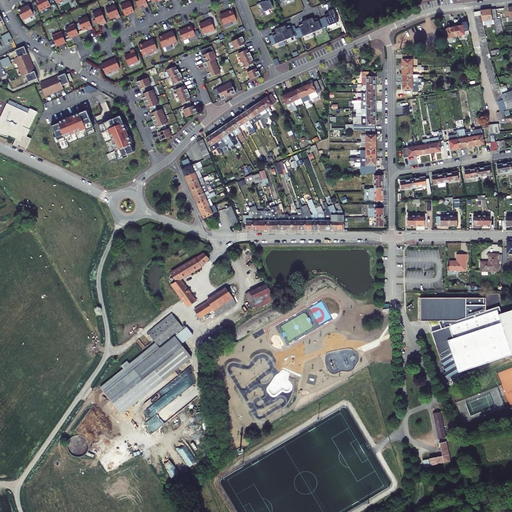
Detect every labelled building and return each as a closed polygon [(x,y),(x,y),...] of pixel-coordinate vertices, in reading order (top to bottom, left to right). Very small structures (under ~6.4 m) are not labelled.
[(47,0),(37,0),(35,1),(40,11),(51,6),(47,0)] [(135,0),(138,8),(143,7),(144,9),(149,7),(145,0),(135,0)] [(266,1),(256,5),(259,12),(262,10),(263,12),(269,10),(269,9),(272,8),(269,0),(266,2),(266,1)] [(120,6),(126,18),(136,14),(130,2),(120,6)] [(28,5),(17,10),(23,20),(33,15),(32,11),(30,8),(28,5)] [(106,11),(110,21),(117,19),(117,20),(121,19),(115,7),(106,11)] [(328,13),(324,15),(325,17),(321,18),(323,24),(325,27),(338,22),(332,9),(327,12),(328,13)] [(100,26),(106,23),(101,10),(92,13),(97,24),(99,23),(100,26)] [(232,10),(220,15),(223,24),(231,21),(231,22),(236,20),(232,10)] [(479,11),(482,21),(493,20),(491,10),(489,10),(479,11)] [(483,61),(489,59),(482,21),(479,11),(472,13),(483,61)] [(78,21),(82,32),(88,29),(89,31),(93,30),(87,17),(78,21)] [(312,18),(307,20),(312,33),(325,27),(323,24),(320,26),(317,20),(317,18),(313,20),(312,18)] [(198,25),(203,36),(210,33),(212,34),(216,32),(211,20),(198,25)] [(298,26),(299,27),(301,33),(298,35),(299,38),(312,33),(307,20),(301,22),(302,24),(298,26)] [(192,25),(179,31),(183,40),(191,37),(191,38),(196,36),(192,25)] [(279,27),(285,40),(294,36),(295,39),(299,38),(298,35),(296,31),(293,33),(290,27),(289,25),(286,27),(285,25),(279,27)] [(70,40),(79,37),(75,26),(66,29),(70,40)] [(275,31),(271,33),(274,41),(271,42),(272,45),(285,40),(279,27),(274,30),(275,31)] [(464,29),(452,31),(454,41),(455,45),(463,43),(462,39),(466,39),(464,29)] [(162,48),(177,42),(172,31),(166,34),(163,35),(158,37),(162,48)] [(445,43),(454,41),(452,31),(443,33),(445,43)] [(52,35),(56,47),(66,43),(61,32),(52,35)] [(243,38),(232,44),(235,50),(246,46),(243,38)] [(143,56),(157,50),(153,39),(146,42),(144,43),(143,43),(138,45),(143,56)] [(27,54),(24,47),(15,50),(18,57),(27,54)] [(131,53),(124,56),(128,65),(138,61),(133,49),(130,51),(131,53)] [(238,56),(241,63),(252,58),(248,51),(238,56)] [(214,53),(203,57),(204,65),(216,61),(214,53)] [(31,63),(27,54),(18,57),(15,59),(19,68),(31,63)] [(411,68),(411,55),(401,55),(401,67),(407,68),(411,68)] [(115,58),(101,64),(105,74),(113,70),(113,71),(120,69),(115,58)] [(241,63),(244,69),(255,64),(252,58),(241,63)] [(483,61),(499,112),(503,111),(506,110),(501,95),(499,88),(489,59),(483,61)] [(208,71),(218,67),(216,61),(204,65),(205,69),(207,68),(208,71)] [(31,63),(19,68),(22,76),(25,75),(34,71),(31,63)] [(166,70),(169,77),(170,77),(179,73),(178,69),(177,70),(175,66),(166,70)] [(221,75),(218,67),(208,71),(209,75),(207,76),(209,80),(221,75)] [(257,69),(247,74),(251,82),(261,77),(257,69)] [(34,71),(25,75),(28,82),(37,79),(34,71)] [(362,85),(365,85),(375,85),(375,78),(374,78),(374,72),(361,73),(362,85)] [(179,73),(170,77),(173,84),(178,82),(181,81),(182,81),(181,77),(182,77),(180,73),(179,73)] [(58,76),(62,86),(69,83),(65,74),(58,76)] [(49,80),(54,92),(63,88),(62,86),(58,76),(49,80)] [(137,83),(141,91),(153,87),(149,79),(137,83)] [(49,80),(40,84),(45,96),(54,92),(49,80)] [(416,82),(411,83),(401,83),(401,90),(411,90),(411,92),(416,92),(416,84),(420,84),(420,82),(416,82)] [(230,84),(224,87),(229,97),(236,94),(230,84)] [(318,95),(313,85),(301,90),(305,98),(307,103),(309,107),(311,106),(309,102),(314,99),(313,97),(318,95)] [(178,97),(188,93),(187,89),(186,89),(184,86),(183,86),(180,88),(175,90),(178,97)] [(505,86),(499,88),(501,95),(507,93),(505,86)] [(224,87),(217,90),(223,101),(229,97),(224,87)] [(305,98),(301,90),(294,94),(298,102),(305,98)] [(143,96),(148,109),(160,105),(154,91),(143,96)] [(511,91),(507,93),(501,95),(506,110),(511,108),(511,91)] [(190,97),(188,93),(178,97),(181,104),(186,102),(189,101),(190,100),(189,97),(190,97)] [(360,101),(365,101),(375,101),(375,93),(365,93),(360,93),(360,99),(356,99),(356,101),(360,101)] [(298,102),(294,94),(286,98),(290,106),(298,102)] [(273,104),(268,96),(257,104),(265,117),(267,121),(270,119),(267,114),(270,112),(268,108),(273,104)] [(290,106),(286,98),(279,101),(283,109),(286,107),(290,115),(292,115),(294,114),(292,110),(290,106)] [(375,101),(365,101),(360,101),(356,101),(353,101),(353,103),(354,109),(360,109),(375,109),(375,101)] [(27,113),(7,104),(0,118),(0,133),(6,137),(8,134),(17,139),(14,145),(26,150),(32,138),(27,136),(38,112),(30,108),(27,113)] [(260,120),(262,126),(264,124),(262,119),(265,117),(257,104),(251,108),(260,120)] [(183,110),(186,117),(197,113),(195,109),(193,106),(183,110)] [(260,120),(251,108),(246,112),(254,124),(257,121),(261,128),(263,127),(262,126),(260,120)] [(375,109),(360,109),(360,114),(356,114),(356,117),(360,117),(375,116),(375,109)] [(87,110),(51,125),(57,140),(85,129),(86,131),(94,127),(87,110)] [(152,114),(157,129),(167,125),(162,110),(152,114)] [(499,112),(496,113),(500,124),(507,123),(503,111),(499,112)] [(254,124),(246,112),(241,115),(248,126),(250,129),(252,133),(254,132),(251,126),(254,124)] [(248,126),(241,115),(236,119),(244,131),(247,129),(250,135),(252,134),(252,133),(250,129),(248,126)] [(134,152),(120,116),(103,123),(106,131),(108,130),(119,158),(134,152)] [(365,130),(374,130),(374,124),(375,124),(375,116),(360,117),(360,125),(353,125),(353,130),(365,130)] [(244,131),(236,119),(230,122),(239,134),(244,131)] [(239,134),(230,122),(225,126),(232,136),(236,134),(237,136),(236,136),(238,140),(241,139),(239,134)] [(232,136),(225,126),(220,129),(228,141),(230,145),(231,146),(234,145),(231,139),(233,138),(232,136)] [(496,126),(485,128),(486,137),(497,135),(496,126)] [(228,141),(220,129),(215,133),(223,145),(226,143),(228,146),(230,145),(228,141)] [(159,134),(161,140),(171,136),(168,130),(159,134)] [(374,130),(365,130),(365,134),(360,135),(360,140),(356,140),(356,143),(360,143),(365,142),(375,142),(375,134),(374,134),(374,130)] [(464,148),(471,147),(469,130),(467,130),(468,134),(462,135),(464,148)] [(471,130),(469,130),(471,147),(480,146),(479,137),(477,137),(476,132),(471,133),(471,130)] [(464,148),(462,135),(461,131),(453,132),(453,136),(454,141),(456,150),(464,148)] [(223,145),(215,133),(210,136),(218,148),(219,150),(224,146),(223,145)] [(218,148),(210,136),(204,140),(209,147),(208,148),(210,153),(215,150),(218,155),(220,153),(219,150),(218,148)] [(429,140),(428,136),(426,137),(427,141),(429,154),(437,153),(435,139),(429,140)] [(210,158),(203,140),(196,142),(204,161),(210,158)] [(429,154),(427,141),(419,142),(420,147),(421,155),(429,154)] [(448,151),(456,150),(454,141),(447,142),(448,151)] [(413,156),(421,155),(420,147),(412,148),(413,156)] [(413,156),(412,148),(399,150),(401,158),(413,156)] [(366,174),(375,173),(375,157),(356,158),(350,158),(350,160),(354,160),(354,162),(361,162),(361,166),(366,165),(366,174)] [(276,163),(279,175),(287,173),(284,161),(276,163)] [(292,161),(286,164),(288,169),(295,167),(292,161)] [(198,169),(196,164),(191,166),(185,169),(182,170),(188,177),(206,169),(202,167),(198,169)] [(507,173),(505,165),(493,167),(494,176),(507,173)] [(472,170),(474,179),(486,177),(485,168),(472,170)] [(204,173),(206,169),(188,177),(192,184),(203,179),(201,174),(204,173)] [(260,171),(263,179),(268,177),(265,169),(260,171)] [(460,172),(462,181),(474,179),(472,170),(460,172)] [(453,174),(441,176),(442,184),(455,182),(453,174)] [(258,182),(255,175),(249,178),(252,184),(258,182)] [(374,189),(383,189),(383,176),(374,176),(374,189)] [(430,186),(442,184),(441,176),(429,178),(430,186)] [(203,179),(192,184),(194,190),(209,183),(205,183),(202,184),(203,179)] [(251,186),(249,179),(242,181),(245,188),(251,186)] [(422,179),(409,181),(411,190),(423,188),(424,196),(428,195),(426,181),(422,181),(422,179)] [(411,190),(409,181),(397,183),(398,192),(411,190)] [(209,183),(194,190),(198,196),(204,194),(209,192),(207,187),(211,186),(209,183)] [(383,189),(374,189),(370,189),(371,201),(383,200),(383,189)] [(204,194),(198,196),(201,205),(212,199),(213,198),(212,194),(202,198),(204,194)] [(212,199),(201,205),(204,211),(214,207),(215,206),(212,199)] [(377,204),(369,205),(369,217),(375,217),(384,217),(383,208),(377,208),(377,204)] [(231,206),(225,209),(233,227),(239,225),(231,206)] [(214,207),(204,211),(206,220),(208,218),(214,216),(214,214),(214,212),(214,207)] [(258,233),(258,218),(253,207),(247,210),(249,214),(251,218),(251,233),(258,233)] [(316,233),(322,233),(322,218),(319,218),(316,210),(313,210),(316,217),(316,233)] [(278,233),(284,233),(283,218),(281,218),(279,211),(275,211),(277,218),(278,233)] [(335,233),(335,223),(335,218),(335,217),(333,218),(330,211),(326,211),(329,217),(329,233),(335,233)] [(251,218),(249,214),(248,215),(248,219),(243,219),(243,225),(245,225),(245,233),(251,233),(251,218)] [(214,216),(208,218),(211,224),(217,222),(214,216)] [(375,224),(375,226),(384,226),(384,217),(375,217),(370,217),(370,225),(375,224)] [(455,217),(447,218),(447,228),(455,228),(455,217)] [(488,217),(479,217),(479,227),(488,227),(488,217)] [(439,228),(447,228),(447,218),(439,218),(439,228)] [(205,261),(201,256),(168,275),(173,283),(183,277),(194,270),(205,261)] [(464,257),(454,257),(454,264),(447,264),(447,273),(462,273),(462,264),(464,264),(464,257)] [(485,264),(477,264),(477,274),(495,274),(495,257),(485,257),(485,264)] [(191,303),(176,282),(169,287),(184,308),(191,303)] [(192,312),(199,322),(211,314),(214,319),(233,306),(228,298),(233,294),(228,286),(203,303),(204,304),(192,312)] [(263,286),(245,294),(251,307),(269,300),(263,286)] [(498,314),(509,310),(509,299),(423,299),(423,322),(441,322),(444,330),(450,328),(449,326),(497,309),(498,314)] [(444,330),(434,333),(443,358),(440,360),(444,365),(443,366),(446,372),(444,373),(447,379),(451,377),(454,382),(467,374),(464,370),(511,354),(511,355),(511,309),(509,310),(498,314),(497,309),(449,326),(450,328),(444,330)] [(179,333),(166,318),(143,337),(151,347),(101,387),(120,414),(187,361),(177,348),(188,339),(182,331),(179,333)] [(156,394),(153,397),(157,400),(166,393),(169,395),(171,392),(172,394),(174,393),(177,389),(178,391),(181,388),(182,387),(180,385),(182,383),(187,387),(188,388),(195,380),(197,378),(196,378),(198,376),(196,377),(194,375),(185,382),(192,372),(188,369),(156,394)] [(166,421),(197,398),(195,394),(190,388),(158,411),(166,421)] [(440,412),(433,414),(439,439),(445,437),(440,412)] [(192,437),(185,443),(197,457),(204,452),(192,437)] [(446,442),(439,444),(442,456),(429,459),(430,466),(451,462),(446,442)]
